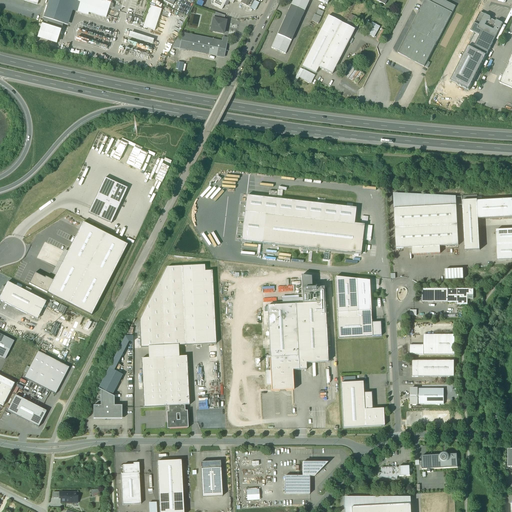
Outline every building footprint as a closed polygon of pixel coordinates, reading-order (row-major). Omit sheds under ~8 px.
[(49,0),(44,19),(63,25),(69,7),(70,0),(49,0)] [(70,0),(69,7),(82,11),(82,12),(86,13),(87,10),(104,15),(108,3),(99,0),(70,0)] [(215,0),(213,5),(222,10),(226,0),(215,0)] [(233,0),(250,8),(254,1),(254,0),(233,0)] [(293,0),(291,5),(305,12),(309,0),(316,0),(327,5),(329,0),(293,0)] [(452,14),(425,0),(424,0),(397,53),(424,67),(452,14)] [(455,7),(442,0),(425,0),(452,14),(455,7)] [(259,4),(254,1),(250,8),(256,11),(259,4)] [(291,5),(277,36),(291,42),(305,12),(291,5)] [(162,10),(150,6),(143,28),(155,31),(162,10)] [(225,16),(217,13),(215,20),(224,22),(225,16)] [(485,15),(480,13),(475,24),(479,26),(485,15)] [(479,26),(475,34),(480,36),(473,49),(486,56),(503,24),(497,21),(495,22),(491,19),(490,18),(485,15),(479,26)] [(341,23),(328,16),(321,31),(334,37),(341,23)] [(215,20),(214,19),(211,32),(223,34),(226,22),(224,22),(215,20)] [(351,21),(348,20),(345,25),(353,29),(356,24),(354,23),(351,21)] [(334,37),(318,68),(319,68),(332,75),(355,30),(341,23),(334,37)] [(475,24),(470,32),(475,34),(479,26),(475,24)] [(60,31),(43,26),(38,39),(56,45),(60,31)] [(334,37),(321,31),(302,67),(315,74),(319,68),(318,68),(334,37)] [(157,42),(133,34),(132,39),(155,47),(157,42)] [(223,38),(222,42),(183,34),(180,49),(224,58),(228,39),(223,38)] [(291,42),(277,36),(275,42),(288,48),(291,42)] [(288,48),(275,42),(272,48),(285,54),(288,48)] [(469,90),(486,56),(473,49),(468,47),(451,81),(469,90)] [(511,54),(500,84),(511,88),(511,54)] [(177,62),(175,71),(183,72),(184,63),(177,62)] [(296,77),(311,84),(316,76),(300,68),(296,77)] [(88,214),(111,224),(127,188),(105,178),(88,214)] [(456,197),(394,193),(396,249),(412,248),(440,247),(459,246),(456,197)] [(355,209),(247,197),(242,242),(361,255),(364,226),(354,224),(355,209)] [(477,201),(478,218),(511,216),(511,206),(511,199),(477,201)] [(477,201),(462,201),(465,251),(480,251),(478,218),(477,201)] [(47,293),(91,316),(128,246),(83,223),(53,282),(47,293)] [(511,229),(495,230),(496,260),(511,260),(511,259),(511,229)] [(440,247),(412,248),(412,255),(440,254),(440,247)] [(138,324),(139,348),(148,349),(179,347),(216,344),(212,266),(166,268),(138,324)] [(463,269),(444,270),(445,279),(463,279),(463,269)] [(29,284),(47,293),(53,282),(45,278),(35,273),(29,284)] [(356,281),(335,276),(338,339),(372,337),(371,323),(371,316),(358,317),(356,281)] [(0,298),(0,300),(37,319),(46,301),(8,282),(5,288),(3,287),(0,292),(3,293),(0,298)] [(448,289),(422,289),(422,302),(448,302),(448,289)] [(473,289),(448,289),(448,302),(457,302),(457,305),(468,305),(467,295),(473,295),(473,289)] [(311,305),(270,307),(273,392),(295,391),(294,371),(305,371),(305,365),(328,364),(325,296),(310,296),(311,305)] [(380,323),(371,323),(372,337),(381,336),(380,323)] [(14,342),(0,334),(0,356),(5,359),(14,342)] [(424,335),(424,345),(424,355),(455,355),(455,335),(424,335)] [(126,337),(99,389),(101,390),(112,396),(123,375),(115,372),(128,343),(133,343),(133,336),(126,337)] [(424,345),(410,345),(410,355),(424,355),(424,345)] [(141,360),(144,409),(169,408),(185,407),(190,407),(187,358),(180,358),(179,347),(148,349),(148,360),(141,360)] [(69,368),(39,352),(25,378),(55,394),(69,368)] [(454,361),(418,361),(418,377),(454,377),(454,361)] [(15,384),(0,376),(0,404),(4,406),(15,384)] [(363,383),(341,384),(343,429),(384,427),(383,409),(372,410),(364,410),(363,394),(363,383)] [(444,389),(418,389),(418,405),(444,405),(444,389)] [(112,396),(101,390),(101,406),(94,407),(94,420),(122,420),(122,407),(115,407),(114,397),(112,396)] [(371,393),(363,394),(364,410),(372,410),(371,393)] [(47,411),(16,396),(8,412),(39,428),(47,411)] [(168,429),(188,428),(187,413),(185,413),(185,407),(169,408),(169,414),(167,414),(168,429)] [(448,412),(423,412),(423,422),(439,422),(448,422),(448,412)] [(441,456),(422,457),(422,470),(458,468),(457,455),(447,455),(447,456),(446,455),(444,455),(443,455),(442,456),(441,456)] [(184,511),(181,461),(157,463),(160,511),(184,511)] [(120,475),(140,474),(139,463),(133,464),(133,465),(119,466),(120,475)] [(328,463),(302,463),(302,477),(309,477),(315,477),(328,463)] [(397,467),(381,468),(381,474),(379,473),(378,477),(397,480),(397,477),(399,477),(399,468),(397,468),(397,467)] [(410,467),(399,467),(399,468),(399,477),(410,476),(410,467)] [(221,469),(201,470),(202,498),(222,497),(221,469)] [(141,505),(140,474),(120,475),(122,506),(141,505)] [(302,477),(284,477),(284,495),(309,495),(309,477),(302,477)] [(259,490),(247,491),(247,501),(259,500),(259,490)] [(73,493),(61,493),(61,497),(61,504),(73,504),(76,501),(76,495),(73,493)] [(346,511),(411,511),(411,498),(346,500),(346,511)] [(157,511),(157,502),(150,503),(149,511),(157,511)]
